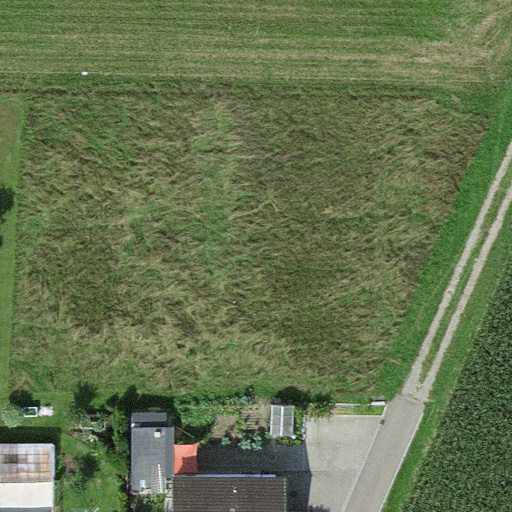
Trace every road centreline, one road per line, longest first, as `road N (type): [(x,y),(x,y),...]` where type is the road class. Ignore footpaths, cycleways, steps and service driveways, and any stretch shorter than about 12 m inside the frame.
road 1 (track): [(511,178),(415,400)]
road 2 (residential): [(415,400),(366,511)]
